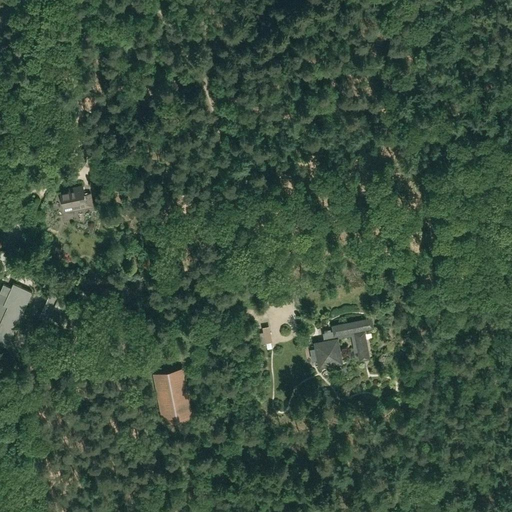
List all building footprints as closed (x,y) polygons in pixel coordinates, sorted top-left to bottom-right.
[(73,189),(60,191),(60,192),(55,193),(58,205),(63,204),(63,205),(71,203),(72,209),(92,204),(90,192),(84,193),(82,184),(73,186),(73,189)] [(30,244),(11,237),(7,250),(25,257),(30,244)] [(13,283),(11,287),(3,284),(0,289),(0,342),(7,346),(32,291),(13,283)] [(50,293),(39,317),(47,321),(48,319),(71,329),(81,307),(59,297),(50,293)] [(271,317),(273,333),(281,332),(279,316),(271,317)] [(372,316),(331,324),(333,330),(330,330),(330,328),(324,329),(324,332),(322,332),(323,339),(313,341),(318,367),(343,362),(338,337),(351,335),(354,352),(357,351),(359,360),(370,358),(365,329),(374,327),(372,316)] [(192,416),(183,367),(153,372),(162,422),(192,416)]
